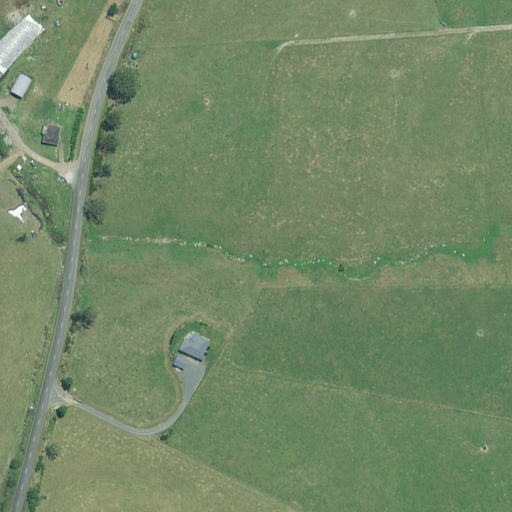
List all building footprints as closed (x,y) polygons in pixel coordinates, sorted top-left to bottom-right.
[(34,8),(27,1),(9,18),(16,25),(34,8)] [(29,16),(0,45),(0,77),(45,32),(29,16)] [(32,81),(20,75),(11,92),(22,99),(32,81)] [(59,127),(46,125),(45,133),(43,133),(41,143),(57,145),(59,127)] [(208,342),(196,336),(194,342),(184,338),(178,350),(200,360),(208,342)]
